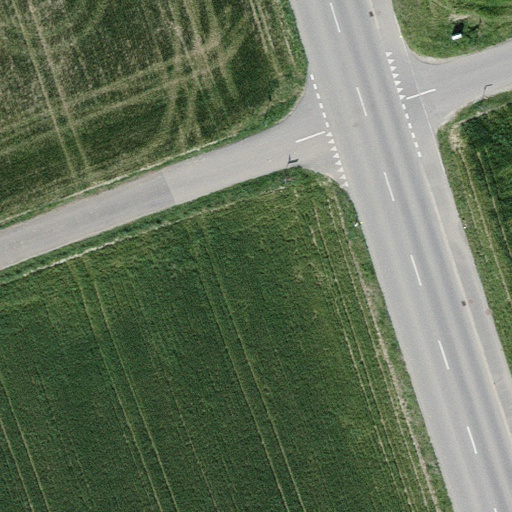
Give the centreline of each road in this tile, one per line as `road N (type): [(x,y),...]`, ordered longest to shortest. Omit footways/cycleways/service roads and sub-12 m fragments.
road 1 (tertiary): [(368,112),(503,511)]
road 2 (unclassified): [(368,112),(0,251)]
road 3 (unclassified): [(511,59),(368,112)]
